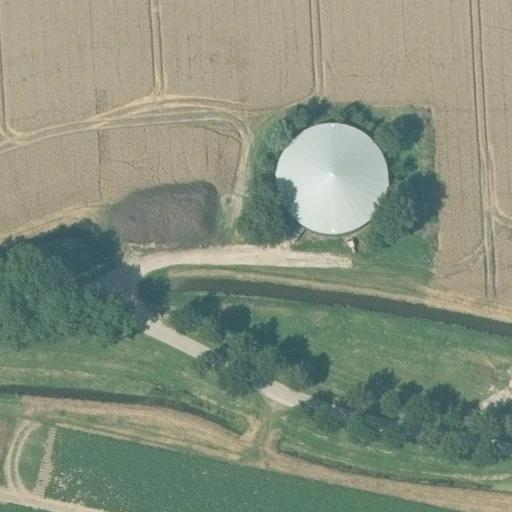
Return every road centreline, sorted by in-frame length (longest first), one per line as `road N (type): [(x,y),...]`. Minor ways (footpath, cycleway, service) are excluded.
road 1 (unclassified): [(511,453),(299,402),(90,306),(0,309)]
road 2 (track): [(269,409),(249,453),(288,469),(511,507)]
road 3 (track): [(0,362),(168,375),(269,409),(280,393)]
road 4 (track): [(114,282),(133,262),(156,256),(346,262)]
road 5 (track): [(25,410),(158,427),(249,453)]
road 6 (track): [(106,311),(116,249),(103,217),(75,214),(0,239)]
